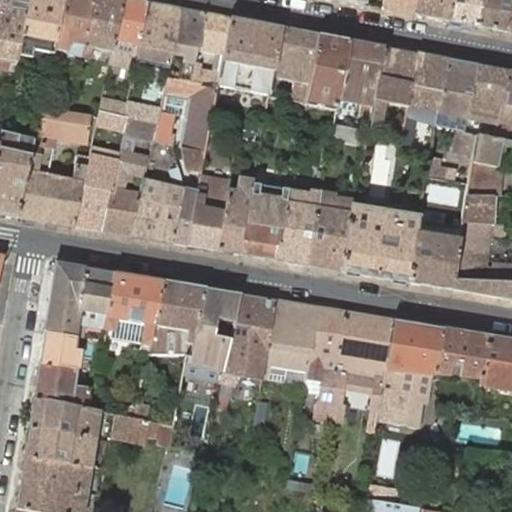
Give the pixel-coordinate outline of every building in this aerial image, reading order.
[(27,0),(0,0),(0,65),(13,68),(14,62),(16,50),(27,0)] [(62,0),(27,0),(16,50),(14,62),(22,64),(24,52),(32,54),(34,46),(51,49),(62,0)] [(92,0),(62,0),(51,49),(50,56),(57,57),(58,47),(67,48),(66,51),(80,54),(82,45),(92,0)] [(122,0),(92,0),(82,45),(80,54),(80,55),(90,57),(92,47),(112,51),(114,37),(122,0)] [(147,2),(133,0),(122,0),(114,37),(112,51),(109,62),(124,65),(126,54),(129,40),(138,42),(147,2)] [(418,0),(384,0),(383,9),(415,16),(418,0)] [(418,0),(415,16),(449,22),(453,0),(418,0)] [(481,0),(453,0),(449,22),(476,27),(481,0)] [(510,0),(481,0),(476,27),(504,33),(510,0)] [(180,9),(147,2),(138,42),(137,45),(172,52),(173,45),(180,9)] [(205,14),(180,9),(173,45),(186,48),(184,57),(180,73),(168,71),(167,77),(190,82),(193,69),(197,50),(205,14)] [(230,19),(205,14),(197,50),(218,54),(215,73),(193,69),(190,82),(195,83),(217,87),(219,79),(220,74),(230,19)] [(281,29),(230,19),(220,74),(219,79),(217,87),(216,95),(230,97),(233,81),(233,77),(259,82),(258,88),(255,104),(267,106),(269,96),(270,90),(272,77),(274,68),(281,29)] [(316,35),(281,29),(274,68),(297,73),(295,81),(292,100),(303,102),(308,74),(316,35)] [(350,42),(316,35),(308,74),(303,102),(303,104),(336,111),(350,42)] [(129,40),(126,54),(135,56),(137,45),(138,42),(129,40)] [(383,48),(350,42),(336,111),(333,124),(341,126),(343,117),(347,118),(350,102),(361,104),(361,108),(371,111),(373,101),(383,48)] [(173,45),(172,52),(171,55),(184,57),(186,48),(173,45)] [(417,55),(383,48),(373,101),(371,111),(368,128),(379,130),(383,103),(407,107),(417,55)] [(447,61),(417,55),(407,107),(419,109),(437,112),(447,61)] [(477,66),(447,61),(437,112),(468,118),(468,116),(477,66)] [(507,72),(477,66),(468,116),(468,118),(465,134),(477,136),(488,138),(490,124),(476,121),(477,118),(478,112),(482,112),(483,103),(501,106),(507,72)] [(297,73),(274,68),(272,77),(295,81),(297,73)] [(511,73),(507,72),(501,106),(499,121),(496,139),(500,140),(508,142),(511,124),(511,123),(511,73)] [(163,96),(161,109),(158,125),(157,130),(156,130),(155,136),(153,142),(173,146),(175,135),(171,134),(175,114),(169,114),(172,98),(192,101),(183,149),(182,156),(188,156),(186,168),(201,171),(209,132),(216,95),(217,87),(195,83),(190,82),(167,77),(163,96)] [(127,102),(102,98),(100,109),(125,116),(127,102)] [(161,109),(127,102),(125,116),(129,117),(158,125),(161,109)] [(37,114),(32,136),(25,172),(15,218),(73,227),(89,157),(77,155),(72,182),(47,176),(56,133),(88,139),(90,115),(68,111),(39,104),(37,114)] [(419,109),(407,107),(401,134),(398,150),(410,152),(419,109)] [(125,116),(100,109),(98,117),(97,121),(126,129),(129,117),(125,116)] [(101,232),(130,237),(140,197),(123,192),(128,173),(145,177),(149,159),(131,155),(136,138),(153,142),(155,136),(156,130),(157,130),(158,125),(129,117),(126,129),(120,152),(115,174),(101,232)] [(333,124),(331,136),(365,144),(368,131),(341,126),(333,124)] [(16,133),(0,129),(0,215),(15,218),(25,172),(32,136),(16,133)] [(477,136),(465,134),(463,151),(474,152),(477,136)] [(477,136),(474,152),(472,163),(495,168),(504,169),(504,163),(497,162),(499,146),(500,140),(496,139),(488,138),(477,136)] [(91,148),(89,157),(73,227),(101,232),(115,174),(97,169),(101,151),(91,148)] [(472,163),(468,185),(466,196),(494,197),(495,168),(472,163)] [(130,237),(173,244),(185,190),(179,170),(172,172),(177,192),(175,203),(149,196),(153,181),(144,179),(140,197),(130,237)] [(223,211),(216,251),(239,255),(252,183),(254,173),(248,172),(246,179),(239,178),(236,192),(227,190),(223,211)] [(173,244),(187,246),(194,205),(198,187),(200,176),(196,174),(193,192),(185,190),(173,244)] [(307,194),(286,190),(273,261),(305,266),(320,192),(322,182),(312,180),(310,192),(308,191),(307,194)] [(252,183),(239,255),(273,261),(286,190),(252,183)] [(194,205),(187,246),(216,251),(223,211),(227,190),(205,188),(198,187),(194,205)] [(305,266),(340,271),(351,202),(352,200),(335,198),(335,196),(328,194),(327,193),(320,192),(305,266)] [(494,197),(466,196),(466,199),(461,224),(492,225),(494,197)] [(340,271),(407,283),(416,233),(417,222),(402,220),(403,213),(402,211),(385,207),(383,206),(370,203),(368,204),(351,202),(340,271)] [(403,213),(402,220),(417,222),(418,220),(419,214),(402,211),(403,213)] [(454,227),(418,220),(417,222),(416,233),(407,283),(450,290),(450,279),(454,259),(457,241),(460,228),(454,227)] [(492,225),(461,224),(460,228),(457,241),(454,259),(450,279),(481,281),(483,261),(486,261),(491,234),(505,235),(506,226),(492,225)] [(55,264),(44,332),(74,337),(85,269),(55,264)] [(85,269),(74,337),(83,338),(85,326),(105,329),(105,328),(114,274),(85,269)] [(162,282),(114,274),(105,328),(108,329),(120,331),(122,321),(146,325),(142,350),(147,350),(153,326),(162,282)] [(499,281),(481,281),(450,279),(450,290),(498,298),(499,281)] [(498,298),(511,300),(511,281),(499,281),(498,298)] [(204,289),(162,282),(153,326),(185,331),(180,357),(184,358),(188,358),(204,289)] [(226,292),(204,289),(188,358),(184,358),(181,375),(219,384),(219,383),(227,351),(229,339),(215,337),(218,322),(233,324),(239,295),(226,292)] [(273,301),(239,295),(233,324),(229,339),(227,351),(241,353),(264,357),(273,301)] [(317,308),(273,301),(264,357),(260,378),(303,385),(304,379),(308,355),(309,356),(317,308)] [(345,312),(317,308),(309,356),(308,355),(304,379),(322,382),(316,415),(328,418),(330,404),(345,312)] [(393,321),(345,312),(330,404),(341,406),(346,374),(374,379),(369,411),(378,412),(378,410),(393,321)] [(442,329),(393,321),(378,410),(378,412),(376,421),(418,429),(423,404),(427,405),(431,381),(435,375),(442,329)] [(488,336),(442,329),(435,375),(448,375),(449,368),(461,369),(460,377),(480,380),(488,336)] [(511,340),(488,336),(480,380),(480,386),(511,391),(511,340)] [(42,345),(39,364),(34,399),(85,409),(90,388),(76,386),(78,370),(81,351),(42,345)] [(227,351),(219,383),(233,387),(234,385),(241,353),(227,351)] [(99,412),(85,409),(34,399),(29,428),(95,439),(99,412)] [(174,416),(137,409),(135,419),(159,425),(172,428),(174,416)] [(135,419),(115,415),(112,437),(112,438),(145,445),(146,438),(156,440),(159,425),(135,419)] [(172,428),(159,425),(156,440),(155,444),(168,447),(172,428)] [(90,469),(95,439),(29,428),(25,457),(90,469)] [(25,457),(16,509),(32,511),(83,511),(90,469),(25,457)] [(420,511),(421,508),(364,498),(361,511),(420,511)]
